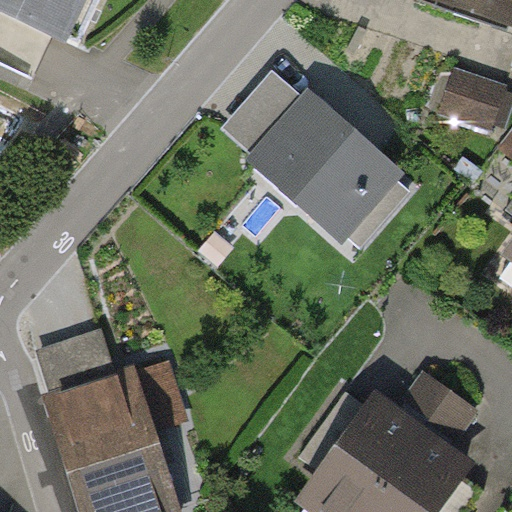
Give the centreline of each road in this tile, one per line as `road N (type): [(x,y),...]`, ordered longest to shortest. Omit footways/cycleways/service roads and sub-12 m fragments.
road 1 (residential): [(0,307),(266,0)]
road 2 (residential): [(58,511),(16,374),(0,355)]
